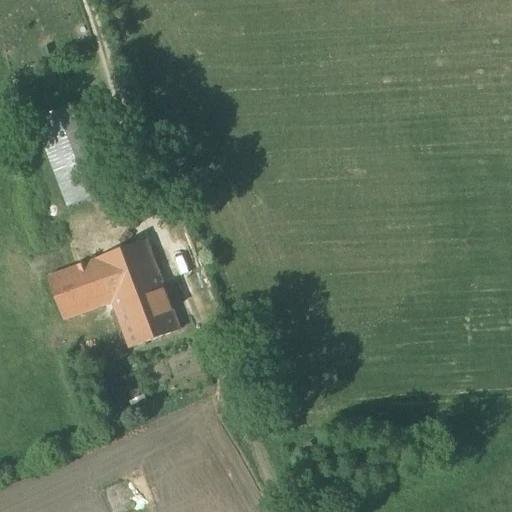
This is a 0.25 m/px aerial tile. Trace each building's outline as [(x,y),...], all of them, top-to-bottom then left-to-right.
[(33,70),(12,75),(16,91),(37,85),(33,70)] [(90,101),(37,121),(70,208),(123,188),(90,101)] [(57,248),(36,188),(17,195),(38,255),(57,248)] [(114,304),(164,286),(148,242),(49,279),(65,322),(114,304)] [(164,286),(114,304),(132,350),(180,331),(164,286)]
